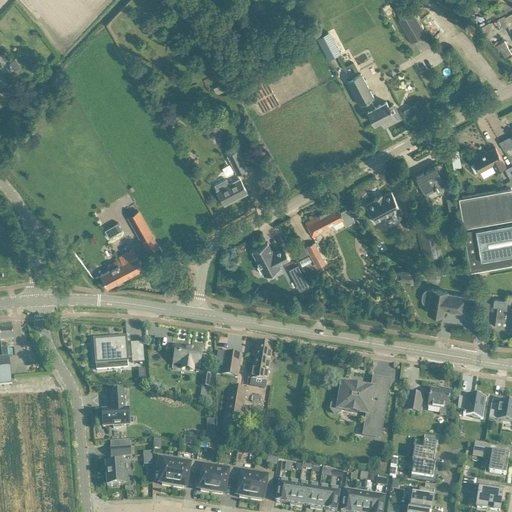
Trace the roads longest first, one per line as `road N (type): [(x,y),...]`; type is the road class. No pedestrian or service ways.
road 1 (unclassified): [(194,313),(207,254),(238,230),(511,89)]
road 2 (secondary): [(194,313),(511,366)]
road 3 (unclassified): [(86,511),(78,409),(45,339),(39,300)]
road 4 (secondary): [(39,300),(194,313)]
road 5 (unclassified): [(39,300),(25,223),(0,180)]
